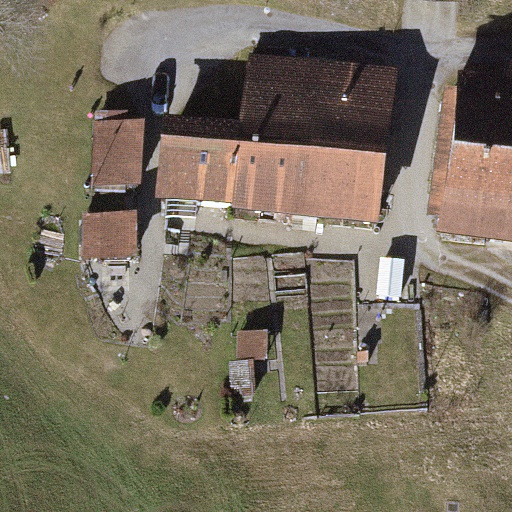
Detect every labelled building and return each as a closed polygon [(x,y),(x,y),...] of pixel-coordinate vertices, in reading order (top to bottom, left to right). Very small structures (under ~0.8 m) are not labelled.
[(249,144),(240,216),(305,223),(322,76),(257,68),(249,144)] [(305,223),(376,231),(393,84),(322,76),(305,223)] [(511,96),(472,92),(455,249),(511,255),(511,96)] [(19,121),(0,122),(0,196),(22,195),(19,121)] [(138,194),(141,137),(98,135),(95,191),(138,194)] [(249,144),(172,135),(164,207),(240,216),(249,144)] [(140,225),(84,226),(85,267),(140,266),(140,225)] [(398,270),(378,269),(377,305),(396,305),(398,270)] [(273,339),(238,340),(239,374),(275,373),(273,339)]
